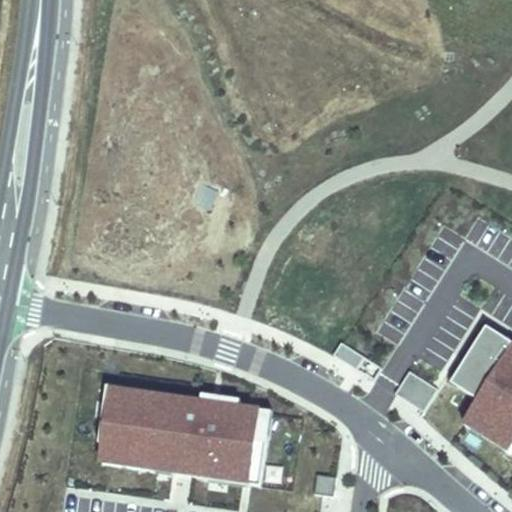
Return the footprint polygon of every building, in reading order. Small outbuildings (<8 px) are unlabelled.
[(511,350),(511,342),(490,328),(454,384),(481,402),(466,426),(510,454),(511,450),(511,354),(510,353),(511,350)] [(383,370),(342,346),(334,358),(375,383),(383,370)] [(439,391),(412,374),(398,397),(425,414),(439,391)] [(134,402),(107,398),(104,423),(108,423),(103,465),(262,487),(271,416),(135,398),(134,402)] [(337,479),(318,477),(315,495),(334,498),(337,479)]
